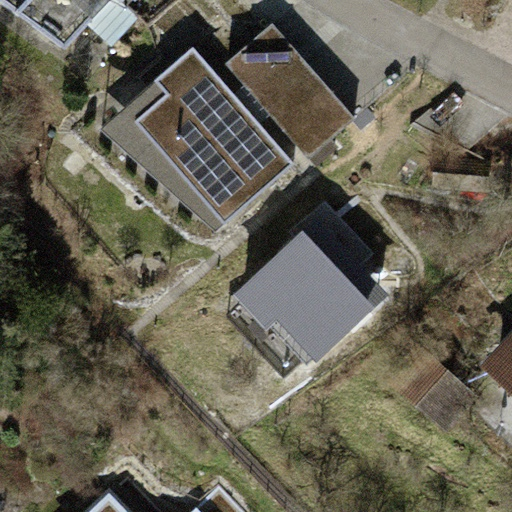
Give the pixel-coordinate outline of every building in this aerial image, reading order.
[(0,0),(69,51),(115,0),(136,0),(139,2),(141,0),(0,0)] [(265,35),(231,66),(255,92),(289,61),(265,35)] [(229,225),(299,166),(197,49),(159,81),(171,95),(140,122),(229,225)] [(359,121),(309,62),(262,102),(312,161),(359,121)] [(492,154),(437,150),(433,206),(488,209),(492,154)] [(305,241),(226,312),(288,380),(381,297),(359,273),(378,255),(329,202),(296,232),(305,241)] [(511,347),(501,344),(496,346),(491,352),(492,358),(511,376),(511,347)] [(424,351),(401,376),(451,421),(473,396),(424,351)]
